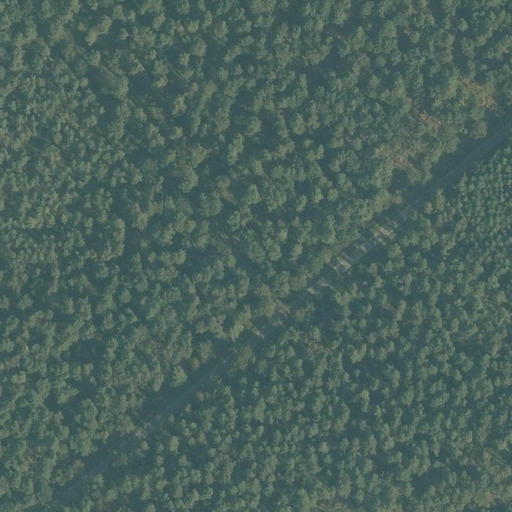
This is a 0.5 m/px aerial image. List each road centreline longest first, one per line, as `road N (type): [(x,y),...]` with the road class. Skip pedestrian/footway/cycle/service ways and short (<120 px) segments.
road 1 (unclassified): [(50,511),(511,123)]
road 2 (track): [(6,0),(283,315)]
